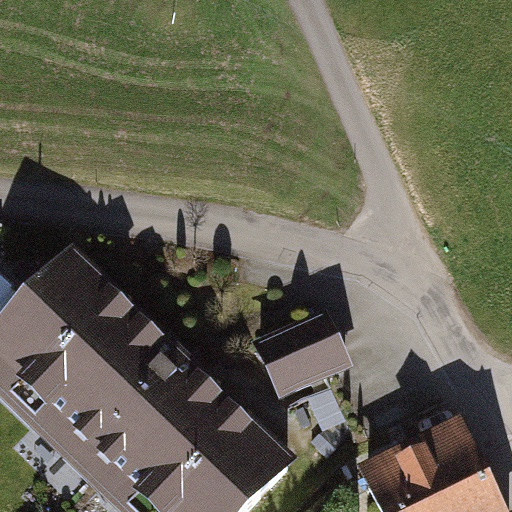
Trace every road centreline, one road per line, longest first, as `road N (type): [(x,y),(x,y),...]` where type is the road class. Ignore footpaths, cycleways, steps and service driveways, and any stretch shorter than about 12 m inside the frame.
road 1 (unclassified): [(403,264),(0,198)]
road 2 (unclassified): [(303,0),(386,180),(403,264)]
road 3 (unclassified): [(511,458),(439,313),(403,264)]
